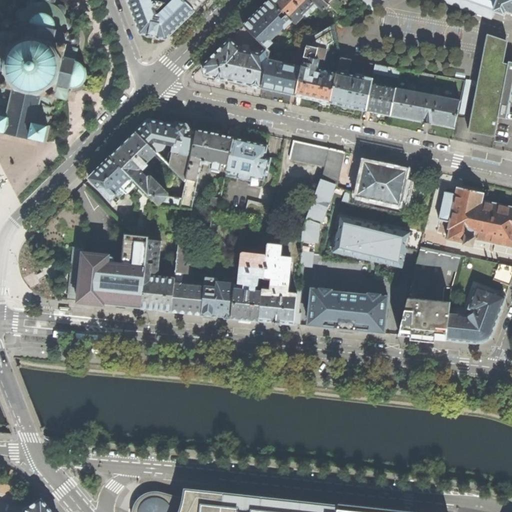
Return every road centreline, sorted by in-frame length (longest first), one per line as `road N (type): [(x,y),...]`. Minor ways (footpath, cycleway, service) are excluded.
road 1 (tertiary): [(498,370),(148,335),(106,324),(0,320)]
road 2 (residential): [(105,511),(115,487),(144,475),(480,511)]
road 3 (residential): [(511,170),(151,85)]
road 4 (tertiary): [(151,85),(14,222),(1,246)]
road 5 (residential): [(0,362),(38,453),(85,511)]
road 6 (tertiary): [(237,0),(151,85)]
